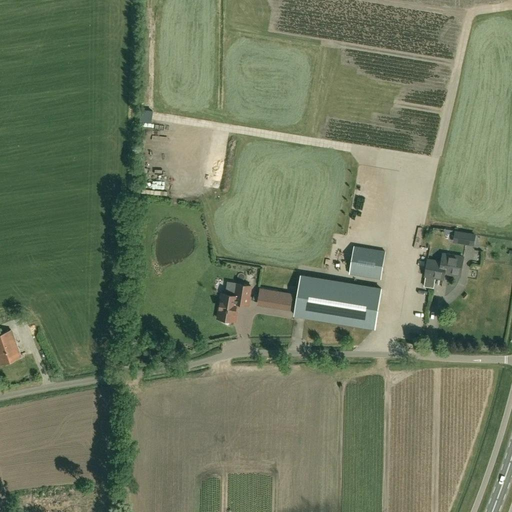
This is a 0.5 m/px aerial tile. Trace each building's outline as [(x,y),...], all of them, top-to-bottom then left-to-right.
[(455,231),(454,241),(473,244),(475,234),(455,231)] [(350,274),(362,276),(380,279),(385,251),(354,246),(350,274)] [(446,262),(444,273),(460,275),(463,257),(443,253),(442,261),(446,262)] [(433,287),(435,277),(443,279),(444,273),(446,262),(442,261),(428,259),(425,276),(426,276),(424,285),(424,286),(433,287)] [(381,288),(362,285),(302,275),(295,315),(355,325),(375,328),(381,288)] [(236,313),(238,305),(248,306),(251,286),(227,282),(225,294),(222,293),(218,318),(222,319),(222,321),(228,324),(231,320),(235,321),(236,313)] [(269,305),(280,306),(290,308),(292,294),(282,293),(271,291),(261,289),(260,296),(259,300),(258,303),(269,305)] [(12,359),(20,356),(11,330),(0,333),(0,363),(5,361),(6,363),(13,361),(12,359)]
